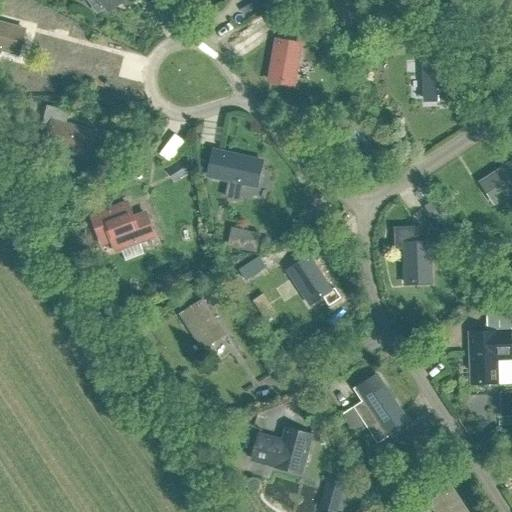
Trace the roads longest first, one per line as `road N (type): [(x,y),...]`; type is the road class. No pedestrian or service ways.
road 1 (residential): [(367,207),(359,255),(375,321),(502,511)]
road 2 (residential): [(246,97),(204,44),(168,44),(150,64),(157,103),(180,115),(230,105)]
road 3 (residential): [(511,110),(367,207)]
road 4 (residential): [(367,207),(309,172),(246,97)]
